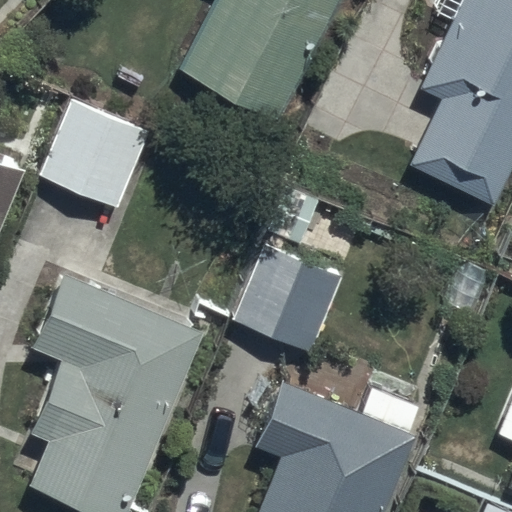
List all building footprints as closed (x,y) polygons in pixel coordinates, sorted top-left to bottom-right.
[(274,125),(339,0),(216,0),(177,75),(274,125)] [(511,156),(511,0),(460,0),(418,86),(441,97),(408,165),(489,204),(511,156)] [(147,132),(68,100),(40,177),(116,208),(147,132)] [(0,224),(23,170),(0,160),(0,224)] [(339,280),(262,246),(230,321),(307,354),(339,280)] [(126,511),(201,336),(63,277),(34,350),(61,361),(30,434),(49,441),(28,491),(78,511),(126,511)] [(357,416),(281,382),(254,449),(276,458),(253,511),(380,511),(411,437),(403,434),(414,409),(366,389),(357,416)] [(511,386),(492,437),(511,444),(511,479),(506,494),(511,495),(511,386)]
